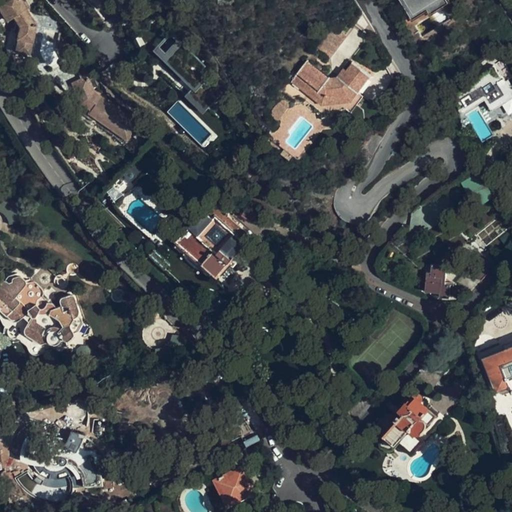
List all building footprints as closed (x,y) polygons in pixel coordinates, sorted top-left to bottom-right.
[(37,25),(27,8),(23,0),(22,0),(0,0),(0,7),(8,21),(15,17),(20,25),(16,38),(19,38),(16,52),(29,54),(31,41),(34,41),(37,25)] [(403,0),(413,15),(424,8),(429,15),(450,2),(448,0),(403,0)] [(317,46),(329,56),(345,34),(333,25),(317,46)] [(221,90),(199,67),(204,62),(172,28),(155,45),(191,82),(182,91),(200,110),(221,90)] [(74,64),(76,69),(83,65),(81,60),(74,64)] [(461,110),(479,99),(495,123),(511,111),(511,83),(509,79),(511,76),(511,73),(503,60),(478,75),(480,77),(452,95),(461,110)] [(344,93),(351,100),(352,100),(370,75),(354,63),(348,71),(345,69),(339,77),(329,78),(306,61),(291,81),(323,104),(327,95),(344,93)] [(83,65),(76,69),(79,70),(82,78),(84,82),(81,83),(82,86),(78,87),(85,101),(103,113),(101,116),(130,137),(140,123),(95,92),(93,88),(99,85),(93,74),(87,76),(83,65)] [(84,82),(82,78),(73,82),(81,102),(91,108),(88,112),(127,141),(130,137),(101,116),(103,113),(85,101),(78,87),(82,86),(81,83),(84,82)] [(323,104),(351,100),(344,93),(327,95),(323,104)] [(270,112),(277,122),(291,105),(282,98),(270,112)] [(483,179),(478,172),(467,180),(472,187),(483,179)] [(130,192),(127,186),(119,190),(123,197),(130,192)] [(0,211),(2,212),(7,217),(9,224),(26,220),(24,211),(18,203),(12,198),(3,194),(0,193),(0,211)] [(176,238),(215,273),(227,260),(233,266),(246,251),(240,245),(250,235),(212,200),(176,238)] [(255,211),(256,210),(248,204),(242,212),(251,218),(252,216),(255,219),(258,214),(255,211)] [(511,222),(502,211),(476,232),(485,243),(511,222)] [(176,238),(173,242),(212,277),(215,273),(176,238)] [(459,244),(432,260),(432,271),(427,271),(426,290),(440,291),(440,296),(450,296),(450,293),(454,293),(454,280),(449,279),(449,277),(446,276),(446,260),(449,259),(451,262),(460,266),(470,260),(466,252),(464,254),(459,244)] [(493,264),(491,262),(479,251),(466,266),(480,279),(493,264)] [(74,315),(79,312),(76,298),(74,294),(71,292),(63,295),(61,297),(63,302),(57,303),(49,299),(48,301),(46,299),(40,293),(42,291),(40,287),(35,282),(30,280),(26,281),(24,275),(19,273),(14,274),(12,278),(13,278),(10,279),(4,278),(0,278),(0,306),(2,306),(14,318),(17,318),(23,314),(29,320),(27,323),(26,327),(27,330),(41,341),(49,339),(53,341),(57,341),(59,340),(62,337),(67,338),(71,336),(74,334),(75,330),(72,323),(74,315)] [(85,314),(79,312),(74,315),(72,323),(75,330),(80,329),(87,319),(85,314)] [(155,348),(158,363),(166,361),(180,353),(187,345),(188,341),(188,339),(171,337),(171,342),(165,346),(160,348),(155,348)] [(511,340),(502,344),(503,347),(481,355),(495,391),(510,386),(511,392),(511,391),(511,340)] [(86,344),(81,344),(77,348),(77,353),(80,358),(86,359),(91,355),(91,348),(86,344)] [(400,407),(391,400),(385,407),(396,417),(395,419),(396,420),(383,435),(394,445),(397,441),(412,453),(441,420),(421,402),(424,398),(422,395),(420,394),(417,395),(419,392),(416,390),(400,407)] [(92,419),(75,416),(71,431),(86,435),(88,436),(92,419)] [(84,475),(86,486),(103,486),(103,479),(100,470),(98,471),(95,463),(89,455),(80,448),(86,435),(71,431),(68,441),(63,442),(61,446),(33,436),(27,458),(35,460),(38,467),(44,474),(49,475),(53,473),(53,464),(63,464),(66,464),(70,460),(84,475)] [(265,446),(266,438),(245,449),(250,459),(266,451),(265,446)] [(244,466),(217,479),(229,504),(249,494),(252,484),(244,466)] [(511,511),(511,504),(492,511),(489,503),(474,508),(475,511),(511,511)]
